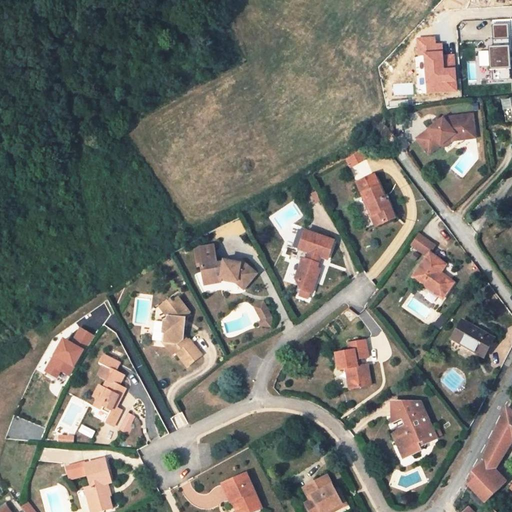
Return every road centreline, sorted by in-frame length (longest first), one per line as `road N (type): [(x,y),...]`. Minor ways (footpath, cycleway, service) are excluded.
road 1 (residential): [(394,140),(511,297)]
road 2 (residential): [(259,402),(308,408),(341,434),(381,511)]
road 3 (residential): [(427,511),(453,483),(511,374)]
road 4 (residential): [(362,287),(273,358),(259,402)]
